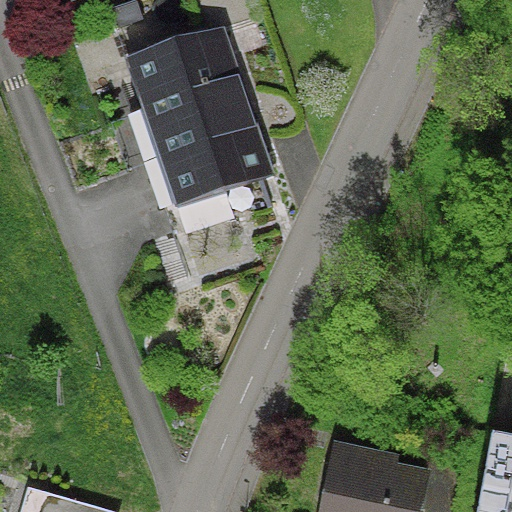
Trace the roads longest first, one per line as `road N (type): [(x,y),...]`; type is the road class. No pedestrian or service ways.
road 1 (residential): [(190,511),(439,0)]
road 2 (unknown): [(0,21),(184,511)]
